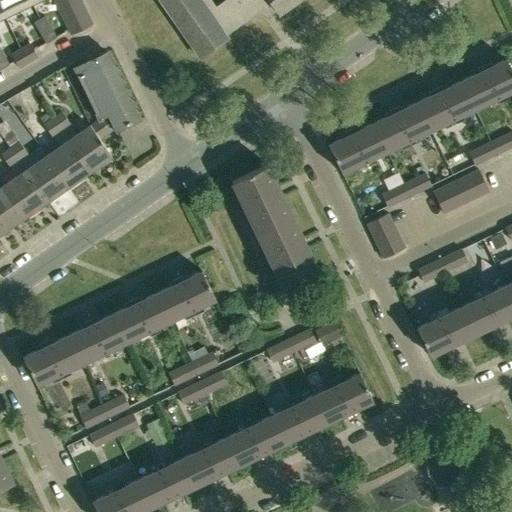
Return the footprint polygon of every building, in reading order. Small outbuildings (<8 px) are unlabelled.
[(0,0),(0,20),(42,0),(0,0)] [(80,0),(63,0),(56,4),(58,7),(64,19),(85,8),(80,0)] [(226,0),(216,7),(211,0),(160,0),(188,40),(200,57),(227,38),(225,35),(272,3),(279,13),(297,0),(226,0)] [(85,8),(64,19),(69,29),(71,34),(92,24),(85,8)] [(46,42),(57,36),(45,15),(34,21),(46,42)] [(30,43),(21,48),(28,62),(38,57),(38,56),(34,50),(34,48),(30,43)] [(0,47),(0,68),(9,64),(0,47)] [(21,48),(11,54),(15,61),(19,67),(28,62),(21,48)] [(106,50),(74,66),(99,119),(90,125),(99,138),(114,127),(116,131),(140,120),(106,50)] [(474,74),(461,80),(474,108),(511,89),(511,70),(506,58),(492,65),(491,62),(472,71),(474,74)] [(430,95),(418,100),(431,129),(474,108),(461,80),(448,86),(447,83),(429,92),(430,95)] [(386,116),(373,122),(387,150),(431,129),(418,100),(404,107),(403,104),(385,113),(386,116)] [(62,111),(52,118),(60,129),(70,122),(62,111)] [(52,135),(60,129),(52,118),(44,124),(52,135)] [(342,137),(328,144),(342,172),(387,150),(373,122),(360,128),(359,126),(341,134),(342,137)] [(99,138),(90,125),(68,140),(90,171),(112,156),(99,138)] [(511,131),(491,142),(496,154),(511,146),(511,131)] [(60,146),(47,155),(69,185),(90,171),(68,140),(60,146)] [(19,141),(10,147),(18,159),(27,152),(19,141)] [(491,142),(469,152),(474,164),(496,154),(491,142)] [(9,165),(18,159),(10,147),(1,154),(9,165)] [(47,155),(26,170),(48,200),(69,185),(47,155)] [(267,163),(232,180),(257,233),(293,216),(267,163)] [(479,169),(467,175),(478,196),(489,191),(479,169)] [(5,184),(26,215),(48,200),(26,170),(16,176),(5,184)] [(426,173),(403,184),(409,196),(431,185),(426,173)] [(467,175),(456,180),(466,202),(478,196),(467,175)] [(456,180),(444,186),(455,207),(466,202),(456,180)] [(0,187),(0,222),(5,230),(26,215),(5,184),(0,187)] [(403,184),(381,194),(387,206),(409,196),(403,184)] [(444,186),(433,191),(443,213),(455,207),(444,186)] [(388,213),(366,223),(372,235),(394,225),(388,213)] [(293,216),(257,233),(282,286),(318,269),(293,216)] [(394,225),(372,235),(378,247),(399,237),(394,225)] [(507,243),(501,232),(491,237),(490,238),(496,249),(507,243)] [(399,237),(378,247),(383,258),(405,248),(399,237)] [(462,248),(439,259),(445,271),(468,260),(462,248)] [(511,254),(499,261),(505,276),(511,272),(511,254)] [(439,259),(418,269),(423,282),(445,271),(439,259)] [(169,285),(156,292),(169,319),(214,298),(201,270),(187,277),(186,273),(168,282),(169,285)] [(511,297),(506,284),(462,305),(475,333),(487,327),(489,330),(507,321),(505,318),(511,314),(511,297)] [(125,307),(112,313),(125,340),(169,319),(156,292),(143,298),(141,295),(123,303),(125,307)] [(462,305),(417,327),(430,354),(444,347),(446,351),(464,343),(462,339),(475,333),(462,305)] [(81,328),(68,334),(81,361),(125,340),(112,313),(100,319),(98,315),(79,324),(81,328)] [(331,321),(313,329),(323,349),(341,340),(331,321)] [(309,328),(288,338),(294,350),(315,339),(309,328)] [(37,349),(23,356),(36,383),(81,361),(68,334),(55,340),(53,336),(35,345),(37,349)] [(288,338),(266,349),(272,361),(294,350),(288,338)] [(211,351),(190,361),(195,373),(217,362),(211,351)] [(190,361),(168,371),(174,383),(195,373),(190,361)] [(221,370),(199,380),(205,392),(227,382),(221,370)] [(360,371),(315,393),(327,421),(340,414),(342,418),(360,409),(358,406),(372,400),(360,371)] [(199,380),(177,391),(183,403),(205,392),(199,380)] [(94,386),(99,396),(106,392),(101,383),(94,386)] [(315,393),(269,415),(283,442),(296,437),(297,440),(316,431),(314,427),(327,421),(315,393)] [(123,394),(101,404),(107,416),(128,405),(123,394)] [(101,404),(79,415),(85,426),(107,416),(101,404)] [(132,412),(110,423),(116,435),(137,424),(132,412)] [(269,415),(226,436),(239,463),(252,457),(254,461),(272,452),(270,448),(283,442),(269,415)] [(77,426),(79,425),(76,419),(76,418),(68,421),(64,423),(67,428),(68,430),(77,426)] [(145,425),(161,457),(174,451),(158,419),(145,425)] [(110,423),(88,434),(94,446),(116,435),(110,423)] [(226,436),(181,457),(194,484),(207,478),(209,482),(228,473),(226,469),(239,463),(226,436)] [(466,479),(462,458),(448,442),(437,452),(435,450),(426,458),(428,474),(439,486),(451,484),(451,482),(466,479)] [(0,454),(0,487),(13,481),(0,454)] [(181,457),(137,478),(150,506),(163,499),(165,503),(183,494),(181,491),(194,484),(181,457)] [(137,478),(92,500),(97,511),(137,511),(150,506),(137,478)]
